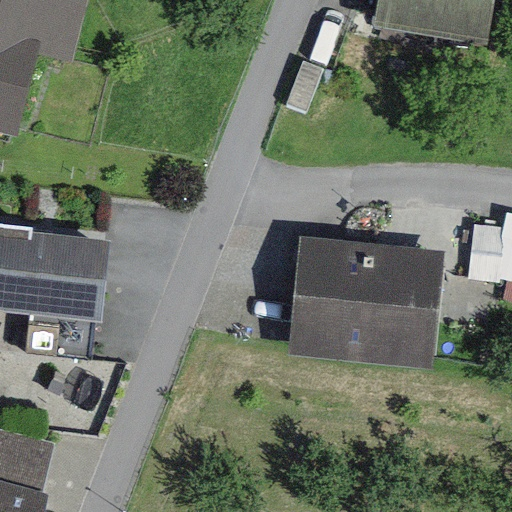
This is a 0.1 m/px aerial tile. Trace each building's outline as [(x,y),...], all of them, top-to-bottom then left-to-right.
[(88,10),(50,0),(0,0),(0,31),(76,52),(88,10)] [(505,0),(385,0),(380,37),(497,55),(505,0)] [(60,53),(0,39),(0,116),(44,126),(60,53)] [(511,218),(496,278),(511,281),(511,218)] [(130,254),(0,242),(0,317),(123,329),(130,254)] [(453,264),(322,254),(314,360),(445,370),(453,264)] [(30,511),(46,449),(0,436),(0,511),(30,511)]
